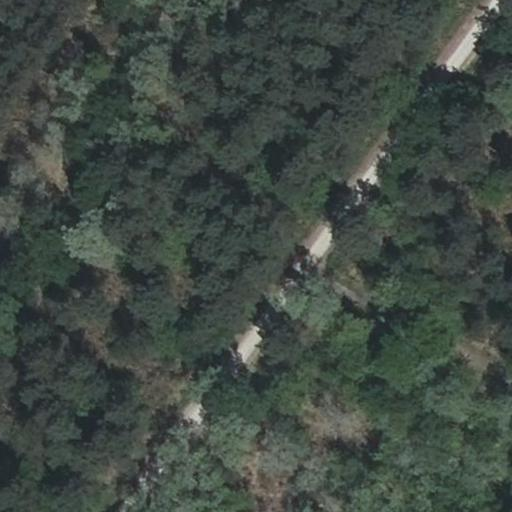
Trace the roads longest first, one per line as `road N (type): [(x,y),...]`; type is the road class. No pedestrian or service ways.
road 1 (track): [(120,511),(493,0)]
road 2 (track): [(323,231),(511,349)]
